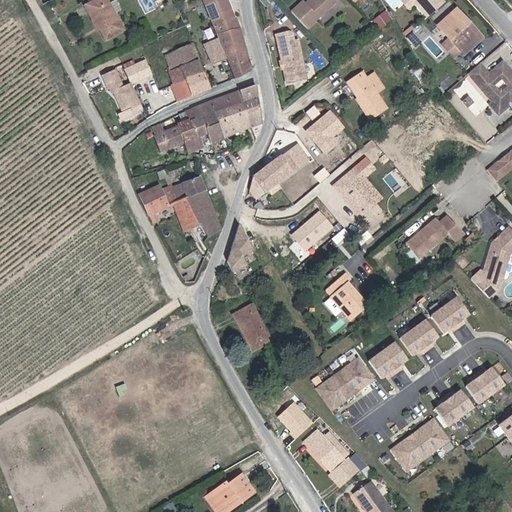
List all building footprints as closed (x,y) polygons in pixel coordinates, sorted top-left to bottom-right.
[(110,0),(103,0),(89,8),(95,19),(95,22),(99,30),(101,29),(109,42),(123,35),(126,32),(119,17),(124,13),(121,4),(114,7),(110,0)] [(227,0),(203,0),(219,38),(218,38),(226,59),(235,79),(249,73),(239,31),(238,31),(234,19),(235,18),(227,0)] [(330,0),(317,14),(314,11),(311,8),(299,20),(317,38),(345,11),(344,9),(348,5),(343,0),(330,0)] [(317,14),(330,0),(325,0),(314,11),(317,14)] [(439,0),(408,0),(426,18),(441,2),(439,0)] [(373,22),(382,29),(393,16),(384,9),(373,22)] [(467,29),(470,26),(461,17),(443,34),(455,47),(448,53),(459,65),(467,58),(481,44),(467,29)] [(481,44),(467,58),(470,62),(488,44),(470,26),(467,29),(481,44)] [(289,35),(278,38),(287,75),(290,74),(291,79),(287,80),(292,96),(312,91),(301,44),(289,35)] [(202,44),(211,65),(226,59),(218,38),(202,44)] [(172,70),(196,60),(191,47),(170,56),(167,56),(172,70)] [(128,69),(129,70),(139,64),(137,59),(133,61),(127,64),(128,69)] [(141,79),(156,72),(150,60),(141,63),(139,64),(129,70),(134,82),(141,79)] [(177,82),(201,72),(196,60),(172,70),(177,82)] [(119,68),(104,74),(123,120),(146,111),(134,82),(126,85),(119,68)] [(496,83),(486,72),(475,82),(502,111),(510,113),(511,111),(511,74),(509,71),(496,83)] [(209,90),(201,72),(177,82),(173,83),(180,101),(209,90)] [(367,84),(352,95),(362,110),(361,111),(374,131),(390,120),(367,84)] [(259,96),(245,102),(249,115),(250,116),(261,109),(259,96)] [(245,102),(194,121),(199,134),(197,137),(204,150),(212,146),(215,152),(222,150),(229,148),(220,128),(249,115),(245,102)] [(258,136),(266,134),(265,128),(261,109),(250,116),(258,136)] [(229,148),(258,136),(250,116),(249,115),(220,128),(229,148)] [(194,121),(181,126),(188,140),(197,137),(199,134),(194,121)] [(156,142),(161,150),(168,146),(163,137),(156,142)] [(188,140),(182,144),(187,154),(192,162),(207,156),(204,150),(197,137),(188,140)] [(187,154),(182,144),(179,140),(168,146),(161,150),(168,164),(187,154)] [(347,155),(327,173),(334,181),(354,162),(347,155)] [(366,157),(332,186),(361,219),(386,198),(367,177),(376,169),(366,157)] [(283,195),(295,187),(304,180),(298,159),(271,179),(283,195)] [(511,185),(511,165),(502,174),(498,177),(497,178),(495,180),(496,181),(505,191),(511,185)] [(185,196),(202,187),(195,175),(179,184),(179,187),(172,190),(175,196),(177,200),(185,196)] [(283,195),(271,179),(263,185),(249,218),(283,195)] [(319,180),(310,187),(316,195),(331,185),(327,181),(322,183),(319,180)] [(138,198),(136,199),(149,222),(155,219),(152,215),(166,207),(163,201),(175,196),(172,190),(170,186),(158,193),(156,189),(138,198)] [(202,187),(185,196),(199,221),(208,237),(224,228),(202,187)] [(199,221),(185,196),(177,200),(175,196),(163,201),(166,207),(172,204),(185,228),(199,221)] [(292,234),(306,251),(335,227),(321,210),(292,234)] [(443,228),(411,251),(422,268),(454,244),(460,252),(468,246),(454,226),(445,232),(443,228)] [(268,235),(278,249),(285,245),(274,230),(268,235)] [(271,255),(278,249),(268,235),(259,240),(271,255)] [(249,236),(242,240),(254,260),(261,256),(249,236)] [(503,249),(500,251),(492,279),(510,285),(511,278),(511,244),(510,242),(507,245),(508,247),(505,250),(503,249)] [(484,249),(480,243),(471,249),(475,255),(484,249)] [(352,285),(332,302),(358,332),(375,317),(364,306),(363,307),(360,303),(362,302),(357,296),(359,293),(352,285)] [(456,300),(430,319),(444,336),(450,331),(453,335),(465,325),(462,322),(469,317),(456,300)] [(238,328),(250,348),(254,347),(262,360),(279,351),(260,316),(238,328)] [(425,323),(400,342),(413,360),(420,354),(422,358),(434,349),(432,345),(439,340),(425,323)] [(395,346),(369,366),(383,383),(389,378),(392,381),(404,372),(401,368),(408,363),(395,346)] [(254,347),(250,348),(258,363),(262,360),(254,347)] [(359,362),(317,394),(334,416),(376,384),(359,362)] [(480,406),(506,386),(492,369),(486,374),(483,371),(471,380),(474,383),(467,388),(480,406)] [(450,429),(475,409),(462,392),(455,397),(453,394),(441,403),(443,407),(436,412),(450,429)] [(292,403),(279,416),(297,435),(311,422),(292,403)] [(511,417),(501,426),(511,441),(511,417)] [(435,422),(393,453),(410,475),(452,443),(435,422)] [(343,470),(319,440),(304,452),(309,458),(307,460),(326,483),(343,470)] [(344,471),(324,487),(334,498),(353,482),(344,471)] [(226,495),(206,508),(208,511),(244,511),(255,506),(243,488),(227,497),(226,495)] [(377,511),(363,492),(350,503),(357,511),(377,511)]
